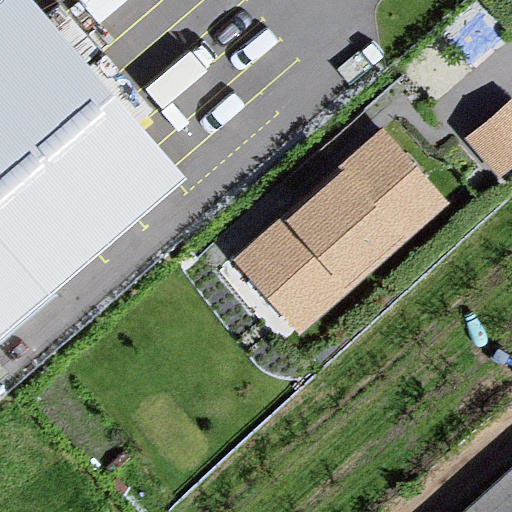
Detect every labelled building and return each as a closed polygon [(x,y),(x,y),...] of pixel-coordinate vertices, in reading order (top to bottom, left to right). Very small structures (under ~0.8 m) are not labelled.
[(32,0),(0,0),(0,308),(172,158),(32,0)] [(90,0),(99,11),(112,0),(90,0)] [(511,158),(511,92),(507,87),(461,127),(499,170),(511,158)] [(447,194),(373,111),(220,245),(294,328),(447,194)] [(511,511),(511,451),(440,511),(511,511)]
